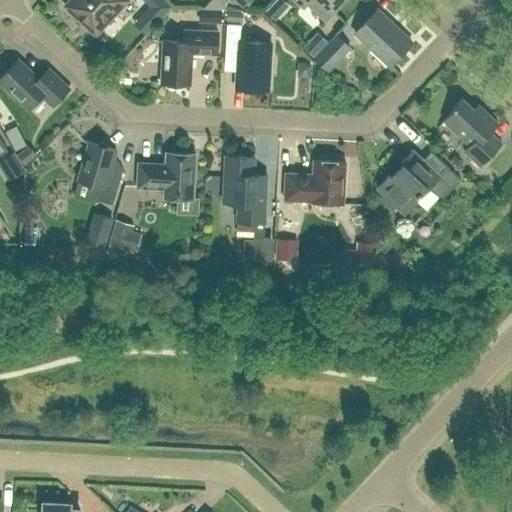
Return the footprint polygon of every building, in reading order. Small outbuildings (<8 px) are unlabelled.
[(69,0),(64,5),(79,19),(80,17),(95,31),(112,12),(114,14),(127,0),(69,0)] [(326,18),(331,12),(342,0),(298,0),(303,5),(307,1),(326,18)] [(355,33),(389,65),(412,41),(377,9),(355,33)] [(268,89),(271,42),(239,40),(240,24),(227,23),(226,48),(238,49),(235,87),(268,89)] [(217,54),(218,31),(183,29),(183,40),(163,39),(160,82),(169,82),(170,86),(180,87),(182,83),(190,84),(192,52),(217,54)] [(350,46),(337,34),(315,57),(328,70),(350,46)] [(52,105),(69,87),(48,67),(39,78),(18,58),(0,77),(0,82),(28,109),(41,95),(52,105)] [(464,150),(480,166),(502,143),(490,131),(498,123),(478,104),(473,108),(462,97),(452,107),(454,108),(443,120),(469,144),(464,150)] [(112,204),(123,168),(111,165),(116,149),(107,147),(104,140),(98,144),(89,141),(78,179),(98,185),(96,192),(100,200),(112,204)] [(404,213),(429,186),(442,198),(460,178),(431,150),(423,159),(412,149),(377,187),(383,193),(379,197),(392,209),(396,205),(404,213)] [(13,152),(0,159),(0,166),(7,178),(23,169),(13,152)] [(193,198),(195,153),(165,152),(165,163),(138,162),(137,186),(164,188),(163,197),(193,198)] [(237,220),(252,221),(252,230),(263,231),(263,221),(264,221),(267,174),(253,173),(254,156),(225,155),(223,201),(238,202),(237,220)] [(343,203),(345,161),(313,159),(312,173),(285,172),(284,199),(311,200),(311,202),(343,203)] [(108,241),(126,247),(134,224),(116,218),(108,241)] [(276,237),(275,258),(296,259),(297,238),(276,237)] [(79,511),(80,509),(68,508),(68,503),(44,502),(43,511),(79,511)]
